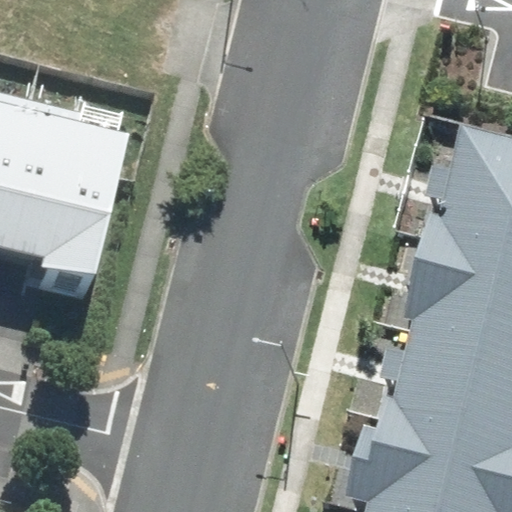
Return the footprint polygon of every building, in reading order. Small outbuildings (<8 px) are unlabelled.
[(0,243),(31,112),(0,104),(0,243)] [(31,112),(0,243),(0,267),(45,279),(43,289),(97,302),(137,138),(31,112)] [(511,155),(472,146),(450,239),(511,253),(511,155)] [(511,253),(450,239),(428,332),(511,351),(511,253)] [(511,351),(428,332),(406,424),(511,448),(511,351)] [(511,511),(511,448),(406,424),(385,511),(511,511)]
